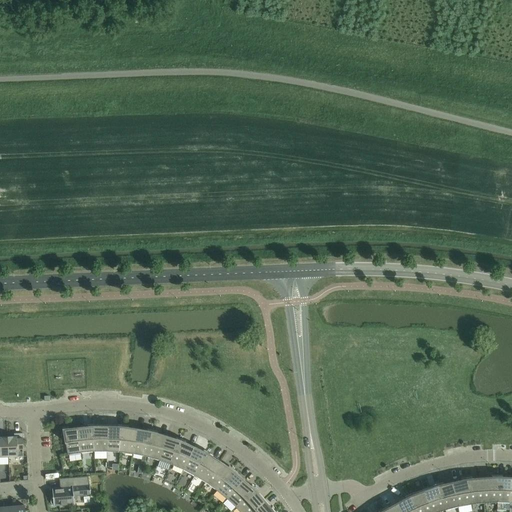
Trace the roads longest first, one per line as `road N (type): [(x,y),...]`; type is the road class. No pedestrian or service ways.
road 1 (residential): [(511,133),(220,72),(0,79)]
road 2 (tertiary): [(0,283),(283,272)]
road 3 (residential): [(33,410),(106,404),(189,421),(230,441),(286,496)]
road 4 (unclassified): [(511,285),(395,270),(300,271)]
road 5 (residential): [(318,490),(349,486),(363,497),(418,469),(511,455)]
road 6 (tertiary): [(283,272),(304,395)]
road 7 (tertiary): [(304,395),(300,271)]
